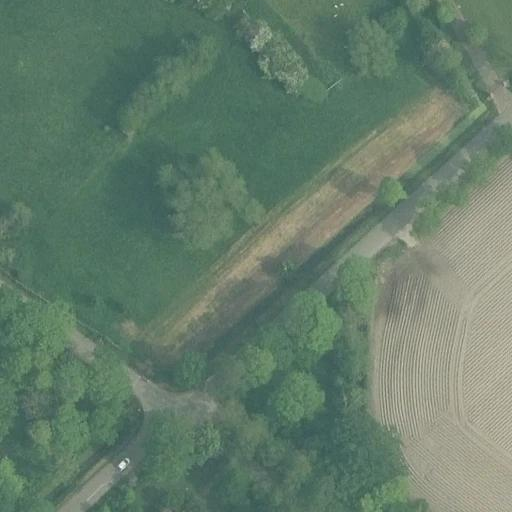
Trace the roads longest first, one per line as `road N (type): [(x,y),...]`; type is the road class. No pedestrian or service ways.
road 1 (unclassified): [(174,416),(511,113)]
road 2 (unclassified): [(174,416),(0,292)]
road 3 (unclassified): [(308,511),(174,416)]
road 4 (unclassified): [(73,511),(174,416)]
